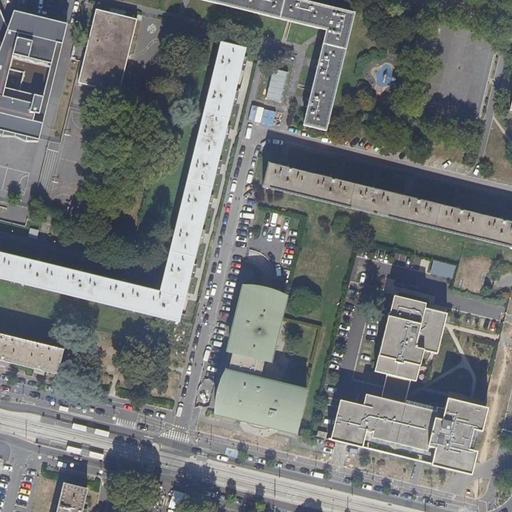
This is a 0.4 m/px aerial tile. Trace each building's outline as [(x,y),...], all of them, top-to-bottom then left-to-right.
[(354,14),(310,3),(301,1),(296,0),(201,0),(327,31),(319,60),(317,68),(310,97),(308,106),(303,125),(326,130),(328,120),(354,14)] [(27,142),(38,141),(67,23),(15,10),(8,27),(5,23),(3,15),(0,8),(0,135),(2,137),(16,137),(27,142)] [(120,92),(136,21),(97,10),(79,83),(120,92)] [(222,44),(161,293),(132,286),(119,282),(88,275),(76,272),(45,265),(33,262),(3,254),(0,253),(0,278),(178,322),(189,277),(192,265),(197,243),(200,231),(206,208),(209,196),(214,174),(217,162),(223,140),(226,128),(231,106),(234,92),(240,70),(243,58),(245,50),(222,44)] [(246,71),(249,59),(243,58),(240,70),(246,71)] [(237,107),(240,94),(234,92),(231,106),(237,107)] [(228,141),(231,129),(226,128),(223,140),(228,141)] [(466,211),(458,209),(423,201),(414,199),(384,191),(375,189),(337,180),(328,178),(295,170),(285,168),(268,164),(262,187),(511,246),(511,222),(509,222),(500,219),(466,211)] [(134,205),(139,187),(120,182),(116,199),(110,219),(129,224),(134,205)] [(212,209),(215,198),(209,196),(206,208),(212,209)] [(203,244),(206,232),(200,231),(197,243),(203,244)] [(45,265),(47,259),(34,256),(33,262),(45,265)] [(453,278),(456,265),(432,260),(429,273),(453,278)] [(195,278),(198,266),(192,265),(189,277),(195,278)] [(88,275),(90,270),(77,267),(76,272),(88,275)] [(132,286),(133,280),(120,277),(119,282),(132,286)] [(304,394),(279,387),(283,372),(278,371),(272,357),(276,343),(281,318),(278,318),(283,295),(244,285),(240,299),(235,323),(227,356),(220,387),(213,412),(241,419),(244,423),(268,429),(274,427),(295,432),(304,394)] [(388,312),(374,371),(416,382),(423,350),(431,352),(437,328),(433,327),(437,313),(429,311),(429,309),(424,307),(425,303),(405,298),(404,302),(392,299),(389,312),(388,312)] [(0,335),(0,360),(10,363),(34,368),(46,371),(56,374),(61,350),(0,335)] [(378,413),(378,414),(366,411),(362,429),(373,431),(372,435),(412,445),(413,440),(428,444),(427,449),(435,451),(432,463),(449,467),(449,464),(466,463),(469,453),(474,454),(486,401),(475,406),(448,399),(445,409),(437,407),(436,412),(405,404),(402,418),(378,413)] [(80,511),(81,509),(86,489),(63,484),(56,511),(80,511)]
